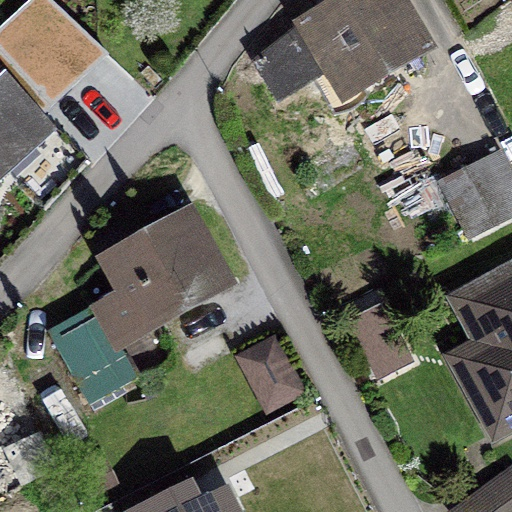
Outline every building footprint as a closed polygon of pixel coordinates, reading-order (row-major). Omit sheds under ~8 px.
[(393,0),(366,0),(257,56),(275,92),(316,71),(332,102),(422,56),(393,0)] [(0,188),(56,136),(0,76),(0,188)] [(511,210),(511,191),(493,156),(439,185),(466,236),(511,210)] [(77,335),(100,380),(251,306),(210,223),(126,265),(144,302),(77,335)] [(511,292),(471,316),(500,367),(461,388),(486,432),(511,416),(511,292)] [(311,396),(280,343),(248,361),(278,414),(311,396)] [(511,511),(511,477),(469,511),(511,511)]
